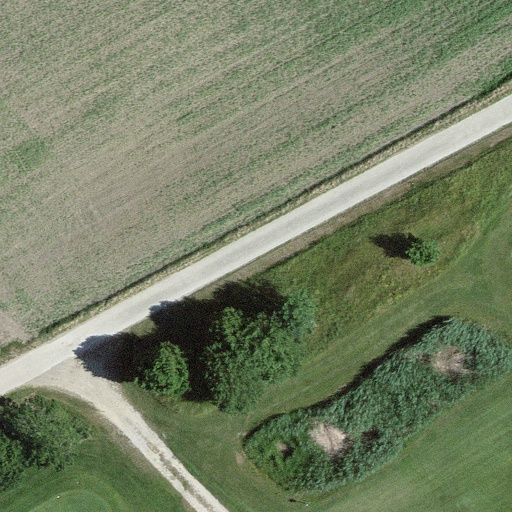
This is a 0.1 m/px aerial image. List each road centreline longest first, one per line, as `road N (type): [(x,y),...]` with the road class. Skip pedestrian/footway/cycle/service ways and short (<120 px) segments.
road 1 (unclassified): [(0,382),(511,109)]
road 2 (track): [(0,299),(213,511)]
